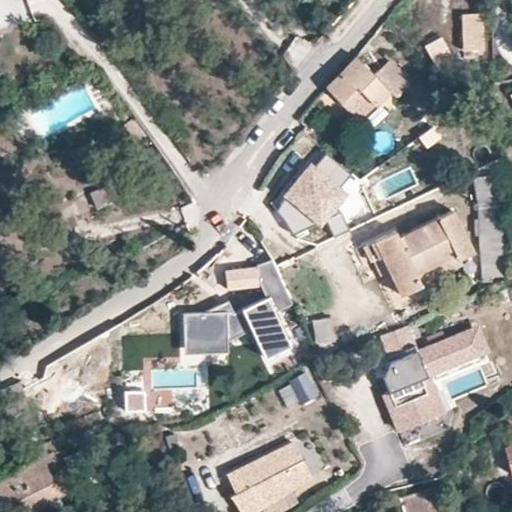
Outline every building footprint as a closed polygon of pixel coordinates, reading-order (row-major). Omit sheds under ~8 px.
[(461,49),(481,49),(481,13),(460,13),(461,49)] [(435,65),(452,56),(443,39),(426,48),(435,65)] [(354,56),(325,88),(355,119),(388,89),(395,96),(410,81),(387,59),(372,74),(354,56)] [(352,177),(330,155),(316,172),(308,167),(276,213),(286,224),(290,237),(328,227),(345,198),(339,193),(352,177)] [(490,274),(504,274),(502,232),(497,175),(471,176),(475,197),(477,208),(477,217),(478,233),(480,256),(481,280),(490,280),(490,274)] [(121,197),(116,181),(89,192),(95,208),(121,197)] [(420,285),(414,272),(455,254),(458,259),(472,252),(452,211),(436,219),(437,220),(397,237),(394,231),(364,243),(372,260),(381,256),(387,270),(399,294),(420,285)] [(414,272),(420,285),(442,276),(461,267),(458,259),(455,254),(414,272)] [(381,256),(372,260),(378,274),(387,270),(381,256)] [(293,304),(271,260),(256,267),(226,271),(229,302),(235,313),(241,310),(263,358),(288,346),(273,313),(293,304)] [(235,313),(229,302),(204,314),(184,315),(185,354),(227,353),(227,342),(226,314),(235,313)] [(312,320),(315,342),(334,340),(331,318),(312,320)] [(387,360),(415,348),(406,327),(377,338),(387,360)] [(466,331),(388,364),(382,379),(388,393),(383,395),(399,433),(430,419),(420,396),(427,378),(477,357),(480,355),(482,351),(482,347),(477,335),(474,331),(471,330),(466,331)] [(305,370),(291,376),(301,398),(315,392),(305,370)] [(442,414),(427,378),(420,396),(430,419),(442,414)] [(0,395),(16,438),(36,431),(18,382),(0,388),(0,395)] [(144,392),(125,392),(125,412),(145,411),(144,392)] [(125,438),(131,449),(152,440),(147,428),(125,438)] [(309,476),(293,443),(224,476),(235,492),(229,494),(240,511),(250,511),(259,507),(289,488),(309,476)] [(511,447),(503,451),(511,478),(511,477),(511,447)] [(52,452),(45,455),(0,478),(0,511),(21,511),(49,499),(62,493),(52,471),(60,466),(52,452)] [(78,463),(74,452),(63,457),(67,467),(78,463)] [(442,511),(436,486),(398,497),(402,511),(442,511)] [(275,511),(296,499),(289,488),(259,507),(261,511),(275,511)]
